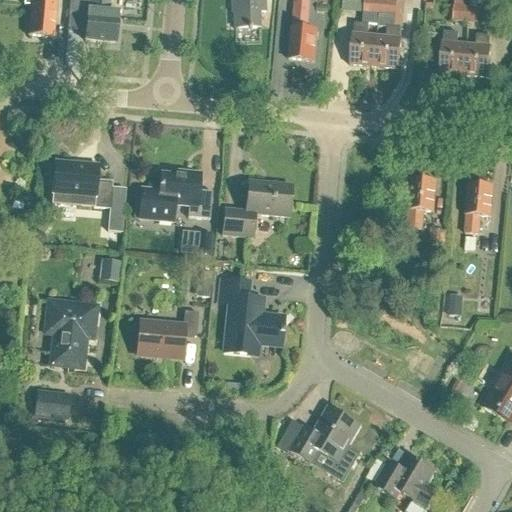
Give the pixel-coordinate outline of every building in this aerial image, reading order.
[(23,0),(23,8),(30,8),(27,38),(52,41),(55,0),(23,0)] [(87,13),(84,44),(114,47),(117,15),(107,15),(108,0),(90,0),(89,13),(87,13)] [(198,0),(199,38),(231,37),(230,0),(198,0)] [(234,0),(234,3),(232,3),(232,17),(235,17),(235,32),(260,32),(260,16),(265,16),(264,0),(234,0)] [(378,17),(379,1),(367,0),(364,0),(363,15),(378,17)] [(470,0),(469,10),(467,25),(484,27),(486,0),(470,0)] [(376,39),(373,70),(397,72),(400,41),(401,30),(402,30),(405,2),(397,5),(397,3),(379,1),(378,17),(379,17),(378,29),(378,30),(386,31),(385,40),(376,39)] [(295,2),(293,14),(292,32),(291,32),(288,63),(313,65),(316,34),(306,33),(308,3),(295,2)] [(454,8),(452,24),(467,25),(469,10),(454,8)] [(378,29),(379,17),(378,17),(363,15),(362,27),(368,27),(378,29)] [(373,70),(376,39),(367,38),(368,27),(362,27),(354,26),(353,37),(351,37),(349,67),(373,70)] [(441,46),(438,77),(462,79),(465,48),(457,47),(458,37),(443,35),(442,46),(441,46)] [(465,48),(462,79),(487,81),(490,50),(489,50),(490,40),(476,38),(475,49),(465,48)] [(51,196),(50,206),(92,210),(109,211),(109,214),(107,234),(122,235),(125,192),(110,190),(111,184),(107,184),(95,183),(96,171),(54,167),(51,196)] [(160,176),(158,192),(140,190),(137,223),(173,227),(175,208),(187,209),(186,220),(208,222),(211,194),(198,193),(199,179),(160,176)] [(435,185),(410,183),(407,214),(409,215),(407,233),(420,234),(422,216),(432,217),(435,185)] [(290,189),(247,185),(244,216),(223,214),(221,240),(251,242),(253,219),(287,222),(290,189)] [(492,190),(467,188),(464,219),(465,220),(464,236),(478,237),(479,221),(490,222),(492,190)] [(427,257),(443,259),(446,235),(431,233),(427,257)] [(195,261),(210,263),(213,237),(197,236),(195,257),(196,257),(195,261)] [(464,253),(475,254),(476,241),(465,240),(464,253)] [(64,260),(60,280),(79,284),(83,264),(64,260)] [(100,262),(98,283),(118,285),(121,265),(100,262)] [(210,285),(211,275),(202,275),(201,284),(210,285)] [(279,351),(282,321),(260,318),(261,303),(246,301),(248,286),(220,283),(217,306),(227,307),(222,356),(255,359),(256,348),(279,351)] [(48,369),(81,372),(85,328),(92,329),(94,310),(46,305),(43,337),(52,338),(48,369)] [(449,307),(448,318),(461,319),(462,307),(449,307)] [(136,359),(180,363),(182,340),(193,341),(195,318),(182,316),(181,331),(139,327),(136,359)] [(511,364),(511,363),(484,408),(511,424),(511,364)] [(37,395),(34,422),(65,426),(68,399),(37,395)] [(288,457),(289,455),(343,486),(361,455),(350,449),(361,429),(327,409),(312,435),(293,424),(277,451),(288,457)] [(278,432),(288,417),(278,411),(268,425),(278,432)] [(432,474),(410,461),(402,475),(387,466),(372,491),(393,503),(398,495),(413,504),(407,511),(426,511),(435,497),(423,490),(432,474)] [(511,511),(511,499),(506,496),(494,511),(511,511)]
